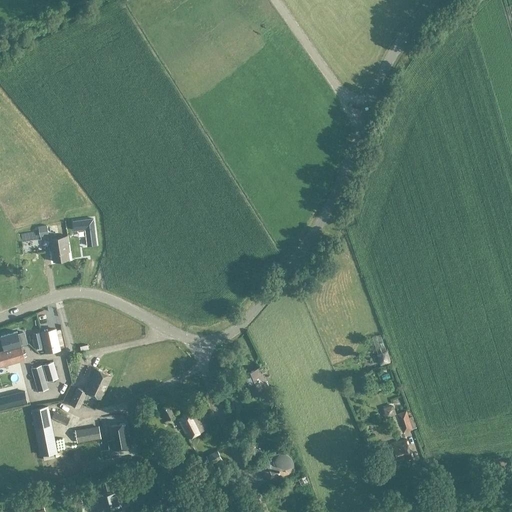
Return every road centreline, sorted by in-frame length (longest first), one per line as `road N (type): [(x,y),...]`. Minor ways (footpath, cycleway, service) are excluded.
road 1 (tertiary): [(200,343),(240,325),(298,255),(324,217),(365,118)]
road 2 (tertiary): [(0,318),(91,293),(200,343)]
road 3 (unclassified): [(265,511),(206,389),(200,343)]
road 4 (unclassified): [(365,118),(275,0)]
road 5 (tertiary): [(365,118),(386,64),(437,0)]
